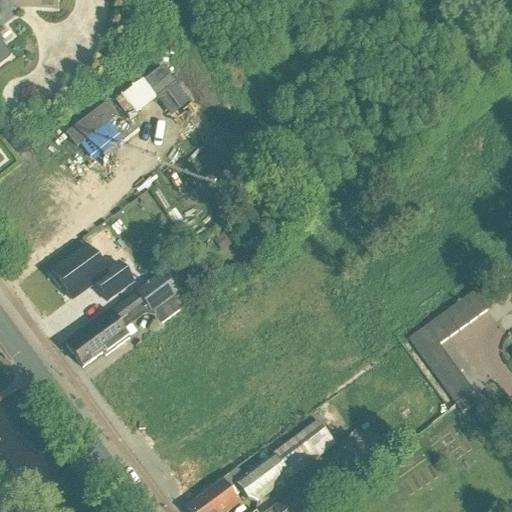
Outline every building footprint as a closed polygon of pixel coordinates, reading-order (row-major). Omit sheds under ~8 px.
[(9,57),(0,44),(0,68),(9,62),(9,61),(9,60),(9,59),(9,58),(9,57)] [(152,74),(118,96),(131,116),(165,94),(152,74)] [(105,105),(65,132),(88,165),(121,143),(108,124),(115,119),(105,105)] [(48,225),(61,243),(87,224),(73,205),(60,214),(42,189),(6,215),(9,219),(6,220),(14,230),(16,229),(25,241),(48,225)] [(61,290),(70,302),(93,286),(106,304),(132,285),(118,266),(105,275),(87,250),(51,276),(54,280),(51,282),(59,292),(61,290)] [(159,328),(192,304),(168,272),(65,347),(82,371),(104,355),(105,357),(128,340),(125,337),(126,336),(120,328),(145,310),(159,328)] [(477,294),(466,301),(480,319),(490,312),(477,294)] [(480,319),(466,301),(457,308),(470,326),(480,319)] [(470,326),(457,308),(447,315),(460,333),(470,326)] [(460,333),(447,315),(437,322),(451,340),(460,333)] [(451,340),(437,322),(427,329),(441,347),(451,340)] [(469,400),(457,408),(463,416),(474,408),(469,400)] [(230,511),(239,505),(234,499),(240,495),(246,504),(256,505),(334,448),(316,424),(233,485),(228,478),(185,510),(186,511),(230,511)] [(268,511),(311,511),(344,488),(330,469),(268,511)]
